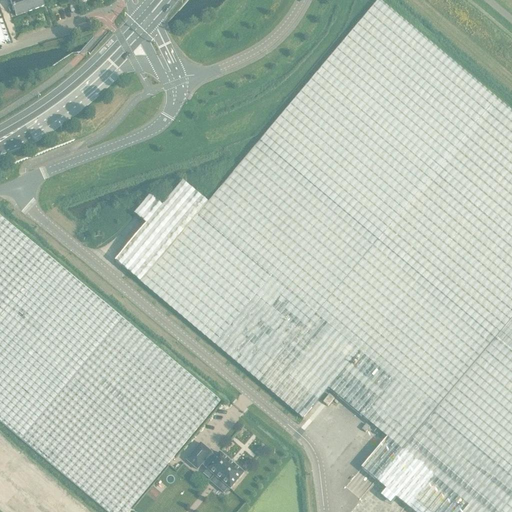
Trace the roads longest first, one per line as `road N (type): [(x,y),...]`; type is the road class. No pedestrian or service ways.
road 1 (unclassified): [(324,511),(307,441),(42,220),(21,183)]
road 2 (unclassified): [(21,183),(146,132),(175,98),(174,84)]
road 3 (primary): [(139,30),(94,76),(0,142)]
road 4 (unclassified): [(174,84),(264,46),(302,0)]
